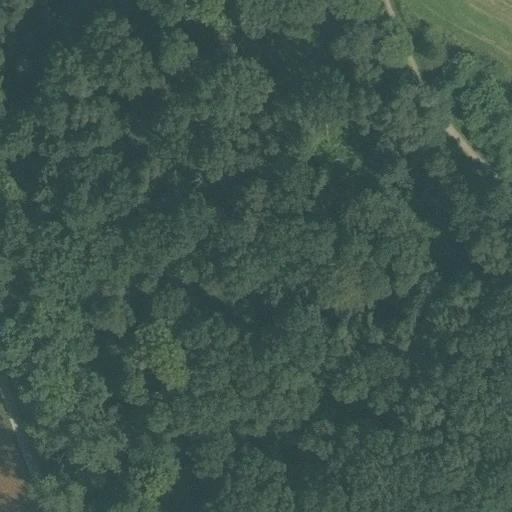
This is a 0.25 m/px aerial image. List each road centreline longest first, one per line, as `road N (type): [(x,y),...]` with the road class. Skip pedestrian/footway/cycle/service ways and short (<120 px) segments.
road 1 (track): [(390,0),(449,148),(511,189)]
road 2 (track): [(0,375),(51,511)]
